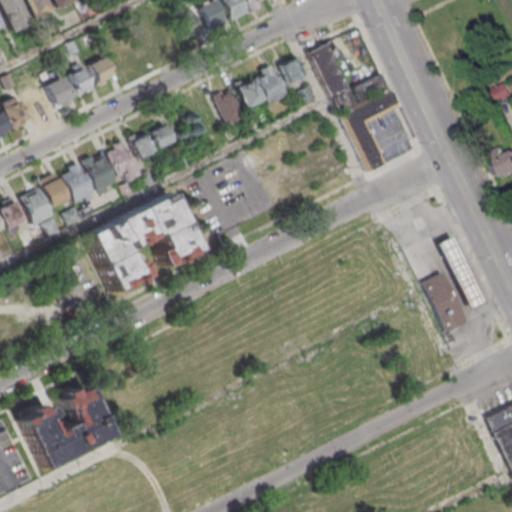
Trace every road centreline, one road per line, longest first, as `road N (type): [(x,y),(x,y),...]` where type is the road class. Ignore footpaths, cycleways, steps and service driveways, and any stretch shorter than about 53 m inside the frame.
road 1 (residential): [(450,159),(0,382)]
road 2 (residential): [(330,0),(0,167)]
road 3 (residential): [(511,358),(207,511)]
road 4 (tertiary): [(490,244),(378,9)]
